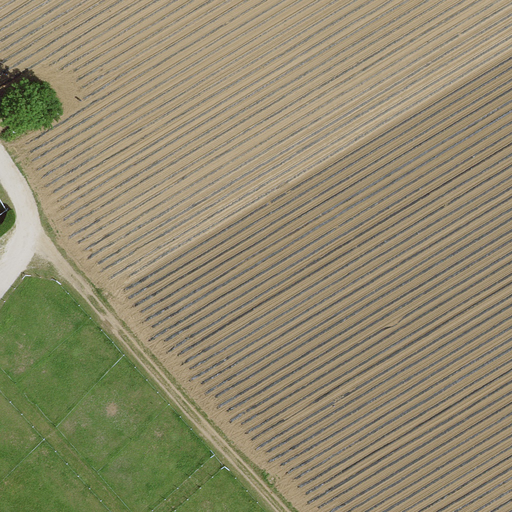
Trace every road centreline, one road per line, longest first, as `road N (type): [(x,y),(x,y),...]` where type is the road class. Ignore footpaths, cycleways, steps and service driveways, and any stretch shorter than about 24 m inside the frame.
road 1 (track): [(23,245),(64,268),(283,511)]
road 2 (track): [(0,279),(26,234),(21,200),(0,161)]
